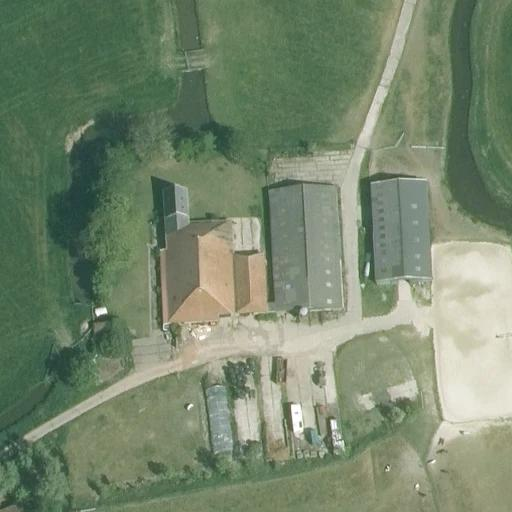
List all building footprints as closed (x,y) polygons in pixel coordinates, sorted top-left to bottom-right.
[(377,286),(430,283),(424,185),(371,189),(377,286)] [(186,193),(163,194),(167,252),(160,252),(163,326),(218,322),(218,318),(236,317),(342,311),(336,190),(269,194),(276,306),(267,307),(264,256),(233,258),(231,224),(189,226),(186,193)] [(94,353),(124,352),(123,326),(93,327),(94,353)] [(230,386),(209,388),(213,452),(234,451),(230,386)] [(335,452),(346,451),(342,421),(332,422),(335,452)]
